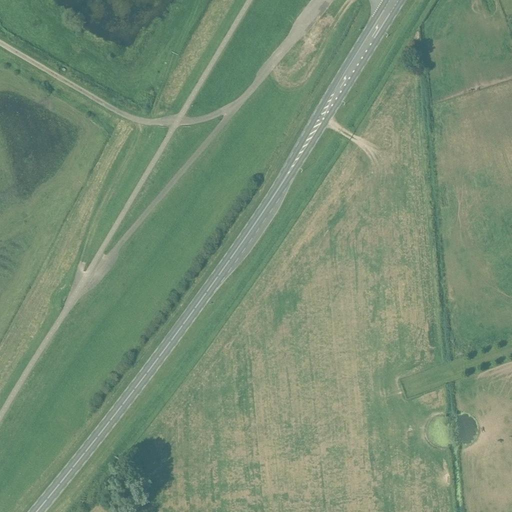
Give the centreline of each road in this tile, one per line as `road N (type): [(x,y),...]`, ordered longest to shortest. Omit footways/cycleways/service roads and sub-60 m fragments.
road 1 (primary): [(35,511),(300,156),(393,2)]
road 2 (unclassified): [(324,0),(238,105),(176,124)]
road 3 (track): [(176,124),(120,114),(0,44)]
